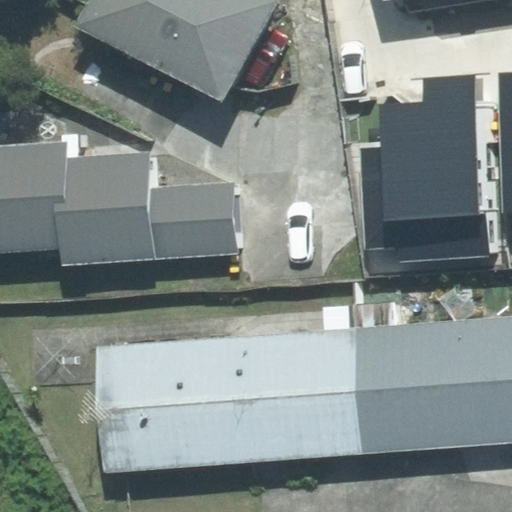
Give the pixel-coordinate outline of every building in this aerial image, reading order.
[(285,0),(105,0),(94,24),(241,96),(288,1),(285,0)] [(389,3),(336,10),(348,98),(401,91),(389,3)] [(74,268),(170,271),(170,259),(249,261),(251,184),(168,182),(168,157),(92,155),(93,124),(0,121),(0,248),(75,250),(74,268)] [(511,317),(365,328),(374,453),(511,443),(511,317)] [(365,328),(112,346),(121,472),(374,453),(365,328)]
